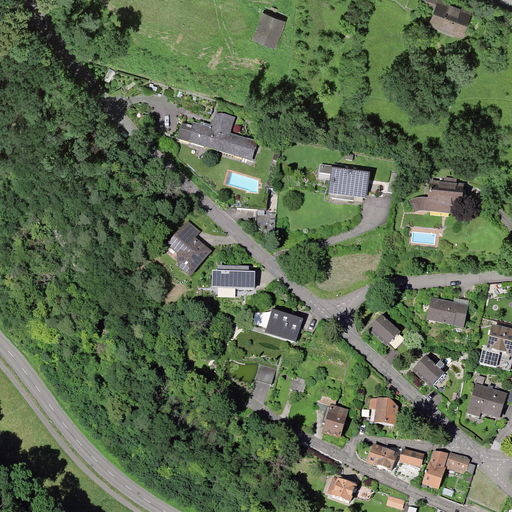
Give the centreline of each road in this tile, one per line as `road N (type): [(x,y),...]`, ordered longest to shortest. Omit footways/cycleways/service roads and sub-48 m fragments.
road 1 (residential): [(32,0),(63,53),(328,316)]
road 2 (tertiary): [(166,511),(78,442),(0,342)]
road 3 (residential): [(328,316),(362,293),(511,274)]
road 4 (residential): [(328,316),(467,446)]
road 5 (residential): [(343,457),(356,441),(467,446)]
road 6 (residential): [(462,511),(343,457)]
